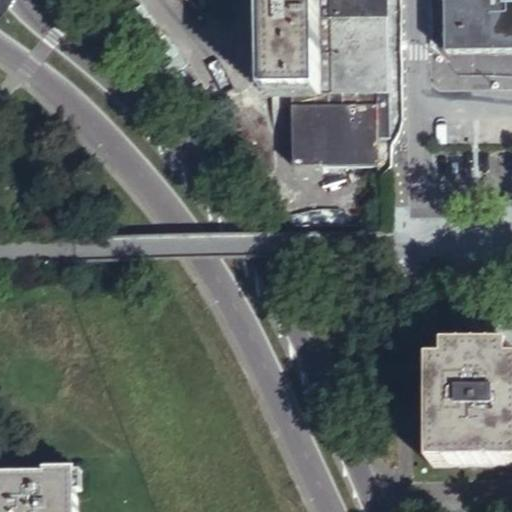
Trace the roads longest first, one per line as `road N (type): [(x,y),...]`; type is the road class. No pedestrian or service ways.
road 1 (tertiary): [(384,511),(241,220),(172,134),(18,0)]
road 2 (tertiary): [(0,42),(85,109),(172,210),(259,345),(332,511)]
